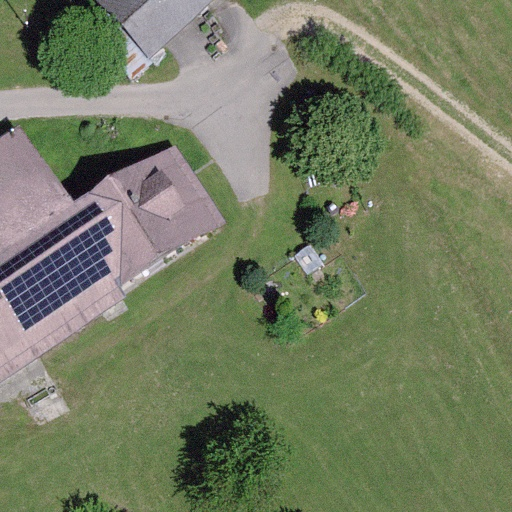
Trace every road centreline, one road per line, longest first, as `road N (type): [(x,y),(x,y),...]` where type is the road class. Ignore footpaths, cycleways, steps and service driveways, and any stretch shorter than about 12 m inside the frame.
road 1 (track): [(511,150),(292,6),(205,97)]
road 2 (unclassified): [(205,97),(0,113)]
